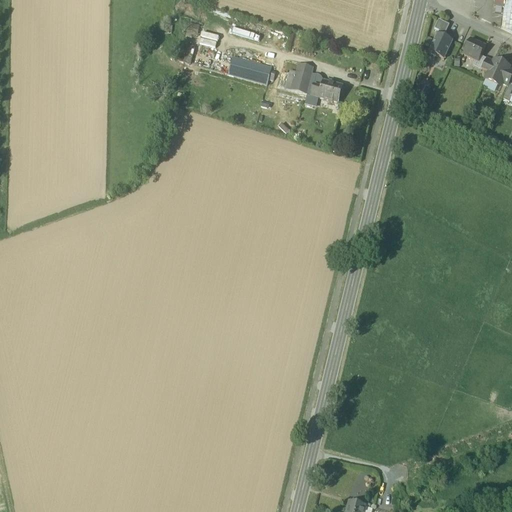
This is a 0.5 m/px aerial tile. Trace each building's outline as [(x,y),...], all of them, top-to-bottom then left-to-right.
[(504,0),(494,0),(493,8),(503,9),(504,0)] [(511,0),(504,0),(503,9),(501,29),(511,34),(511,0)] [(449,26),(438,21),(434,30),(438,33),(437,35),(443,38),(449,26)] [(199,28),(188,25),(186,38),(191,39),(197,38),(199,28)] [(437,35),(428,54),(443,62),(452,43),(443,38),(437,35)] [(485,49),(469,41),(463,55),(475,61),(478,63),(481,58),(485,49)] [(271,70),(184,46),(180,64),(267,87),(268,81),(273,83),(275,74),(270,73),(271,70)] [(481,58),(478,63),(475,61),(473,66),(481,70),(486,60),(481,58)] [(493,63),(486,60),(481,70),(488,73),(493,63)] [(509,69),(494,62),(485,81),(500,88),(502,85),(508,70),(509,69)] [(314,70),(298,66),(295,78),(282,74),(278,90),(306,97),(312,76),(314,70)] [(511,78),(511,71),(508,70),(502,85),(508,88),(509,85),(511,78)] [(316,76),(314,76),(312,76),(306,97),(311,98),(314,89),(321,90),(323,84),(323,82),(322,80),(320,79),(318,77),(316,76)] [(344,89),(323,84),(321,90),(314,89),(311,98),(318,100),(318,101),(319,101),(338,106),(340,96),(342,96),(344,89)] [(511,86),(509,85),(508,88),(502,100),(509,103),(511,97),(510,97),(511,92),(511,86)] [(354,505),(348,503),(346,511),(363,511),(365,508),(360,506),(361,503),(355,502),(354,505)]
